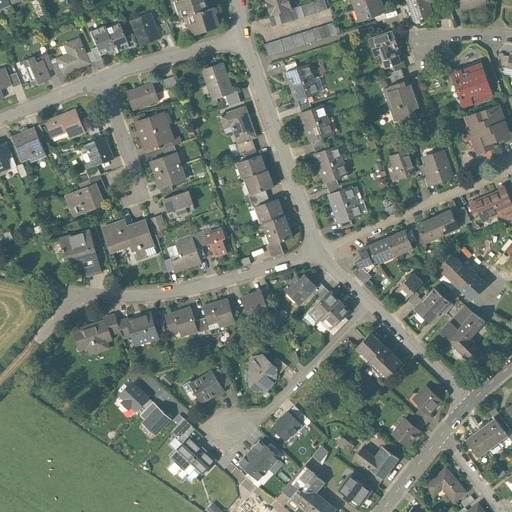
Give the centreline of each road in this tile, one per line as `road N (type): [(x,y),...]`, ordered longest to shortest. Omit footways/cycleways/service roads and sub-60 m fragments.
road 1 (residential): [(34,343),(83,293),(127,297),(218,285),(318,253)]
road 2 (residential): [(242,38),(318,253)]
road 3 (residential): [(318,253),(511,173)]
road 4 (residential): [(224,427),(260,418),(370,305)]
road 5 (residential): [(100,79),(242,38)]
road 6 (residential): [(396,0),(412,44),(464,34),(511,37)]
road 7 (residential): [(370,305),(471,402)]
road 8 (residential): [(100,79),(151,207)]
